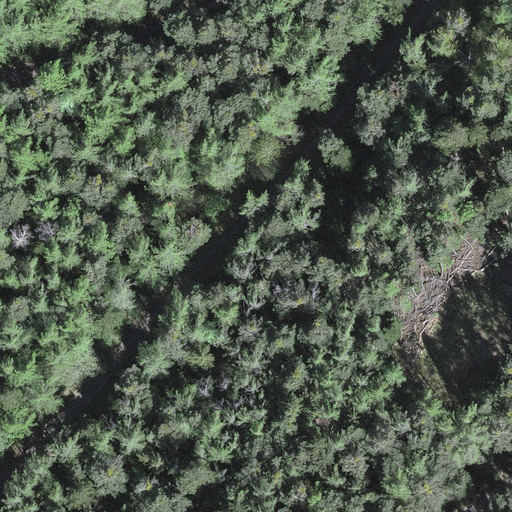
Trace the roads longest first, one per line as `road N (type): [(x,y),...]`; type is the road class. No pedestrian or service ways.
road 1 (track): [(437,0),(289,176),(0,482)]
road 2 (track): [(0,77),(214,0)]
